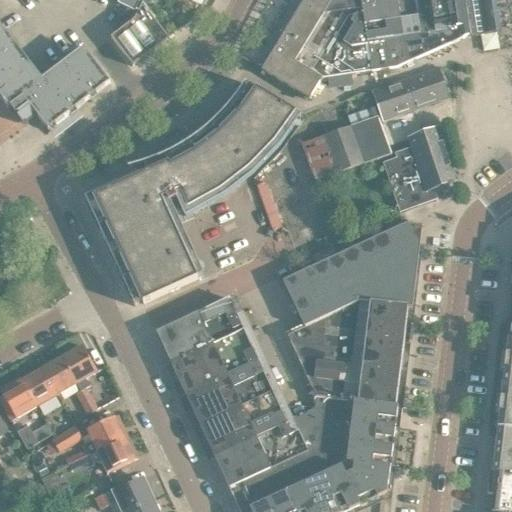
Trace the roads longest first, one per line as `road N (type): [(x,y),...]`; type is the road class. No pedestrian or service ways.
road 1 (unclassified): [(430,511),(463,242),(476,215),(511,187)]
road 2 (unclassified): [(28,176),(178,80),(214,49),(241,0)]
road 3 (unclassified): [(196,511),(116,334)]
road 4 (unclassified): [(270,231),(244,272),(116,334)]
road 5 (unclassified): [(98,300),(28,176)]
